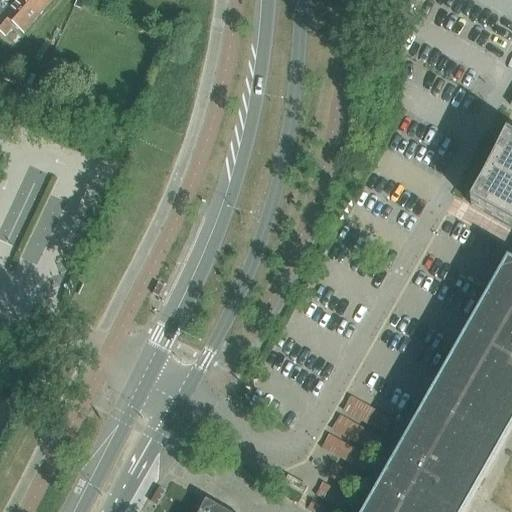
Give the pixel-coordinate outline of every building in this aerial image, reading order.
[(14,0),(15,1),(2,17),(0,19),(0,34),(4,37),(13,26),(23,35),(52,0),(14,0)] [(0,103),(8,108),(15,94),(0,86),(0,103)] [(36,98),(28,95),(22,109),(29,113),(36,98)] [(511,130),(510,129),(471,207),(511,230),(511,267),(508,265),(367,511),(223,511),(206,502),(200,511),(464,511),(511,429),(511,130)] [(303,496),(308,489),(288,478),(284,485),(303,496)]
